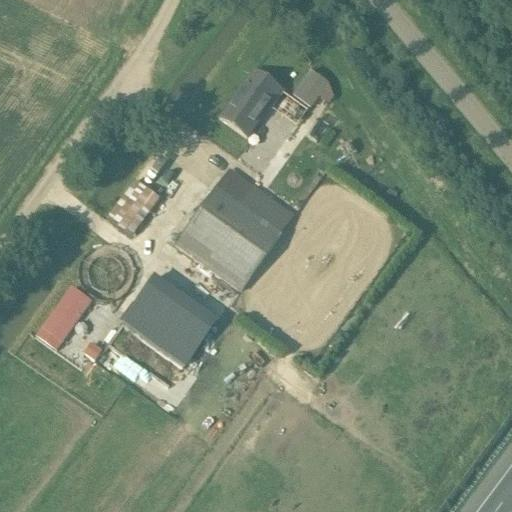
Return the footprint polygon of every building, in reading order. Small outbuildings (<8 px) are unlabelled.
[(253,73),(219,120),(247,140),(281,93),(253,73)] [(311,111),(319,98),(301,85),(292,97),(311,111)] [(159,201),(135,183),(134,182),(105,221),(130,239),(159,201)] [(294,218),(254,189),(239,209),(216,191),(175,247),(240,293),(294,218)] [(143,279),(113,324),(180,368),(210,323),(143,279)] [(54,336),(72,348),(101,310),(83,298),(54,336)] [(83,357),(94,365),(101,354),(90,346),(83,357)]
